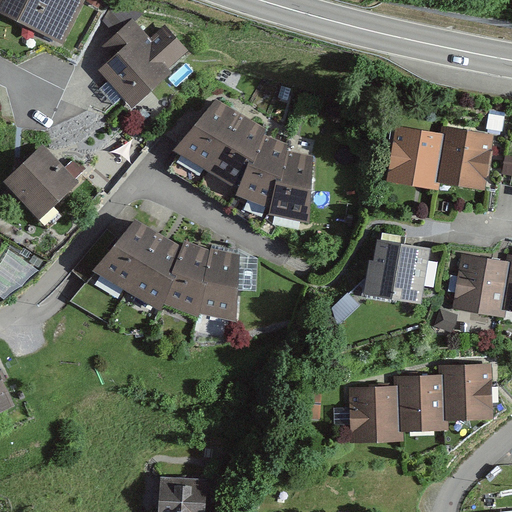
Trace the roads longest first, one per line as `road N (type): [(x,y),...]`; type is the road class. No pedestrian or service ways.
road 1 (trunk): [(255,0),(511,60)]
road 2 (residential): [(0,329),(23,320),(147,177)]
